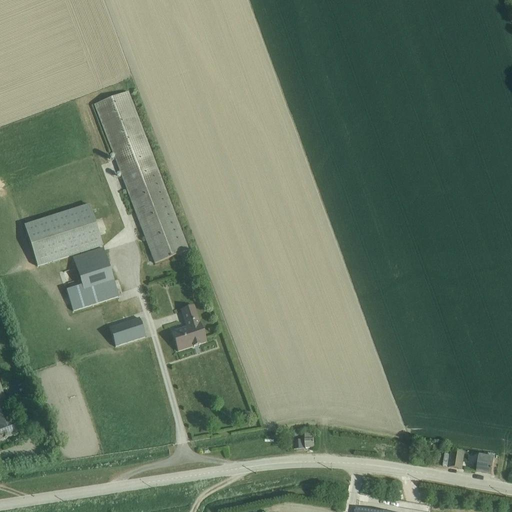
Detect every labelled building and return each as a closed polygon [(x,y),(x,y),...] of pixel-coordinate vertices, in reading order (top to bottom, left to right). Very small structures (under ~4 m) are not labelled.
[(128,92),(94,106),(119,172),(154,265),(189,251),(128,92)] [(32,224),(24,226),(37,268),(103,246),(89,205),(32,224)] [(82,286),(66,291),(73,312),(119,298),(103,248),(73,258),(82,286)] [(186,327),(171,333),(174,340),(173,342),(174,344),(176,345),(178,353),(207,344),(194,306),(180,311),(186,327)] [(139,318),(109,328),(115,348),(146,338),(139,318)] [(0,441),(17,435),(13,425),(14,424),(0,385),(0,441)] [(312,434),(305,434),(306,449),(315,449),(314,440),(312,440),(312,434)] [(294,448),(292,448),(292,451),(304,449),(303,441),(294,442),(294,448)] [(306,450),(279,454),(280,459),(307,456),(306,450)] [(452,451),(449,468),(462,470),(465,453),(452,451)] [(480,456),(477,473),(492,475),(496,455),(488,455),(488,457),(480,456)]
